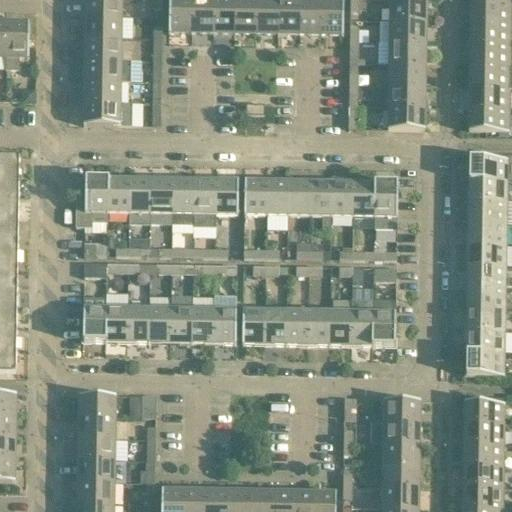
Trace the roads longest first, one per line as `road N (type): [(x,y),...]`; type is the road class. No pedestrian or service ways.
road 1 (residential): [(428,150),(48,142)]
road 2 (residential): [(424,382),(45,383)]
road 3 (residential): [(45,383),(48,142)]
road 4 (residential): [(424,382),(428,150)]
road 5 (residential): [(428,150),(447,136),(447,0)]
road 6 (residential): [(48,142),(51,0)]
road 7 (residential): [(440,511),(439,402),(424,382)]
road 8 (residential): [(42,511),(45,383)]
